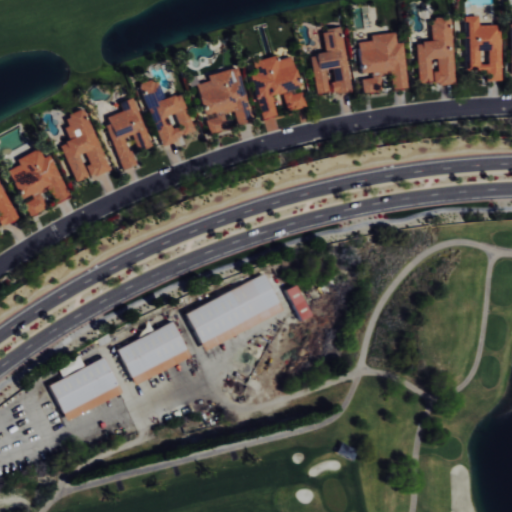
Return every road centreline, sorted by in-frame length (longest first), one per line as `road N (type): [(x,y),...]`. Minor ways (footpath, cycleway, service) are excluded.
road 1 (secondary): [(0,368),(95,306),(194,257),(339,212),(511,189)]
road 2 (secondary): [(511,163),(421,170),(262,204),(186,232),(0,336)]
road 3 (residential): [(511,104),(318,129),(219,158),(127,196),(0,265)]
